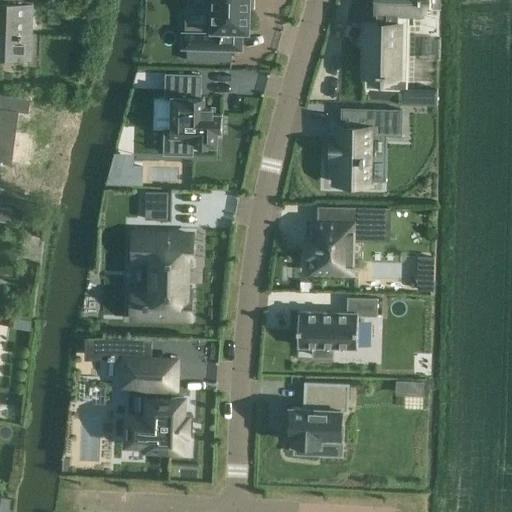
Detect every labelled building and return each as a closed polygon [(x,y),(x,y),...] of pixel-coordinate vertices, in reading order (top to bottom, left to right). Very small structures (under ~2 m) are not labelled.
[(0,0),(0,57),(28,58),(30,0),(0,0)] [(211,32),(182,31),(182,48),(242,50),(243,32),(250,32),(250,0),(211,0),(211,30),(211,32)] [(366,21),(365,89),(399,90),(398,104),(434,104),(436,104),(437,90),(434,90),(406,89),(408,13),(430,14),(430,0),(375,0),(375,21),(366,21)] [(166,73),(165,99),(173,99),(173,127),(165,127),(164,154),(193,154),(194,145),(218,146),(218,132),(223,132),(223,113),(214,113),(214,106),(206,105),(206,96),(201,95),(201,74),(166,73)] [(16,112),(27,113),(29,98),(0,94),(0,162),(9,164),(16,112)] [(43,99),(40,121),(61,123),(64,102),(43,99)] [(401,110),(343,109),(343,126),(335,126),(335,138),(331,138),(330,159),(334,159),(334,183),(372,184),(373,133),(401,134),(401,110)] [(170,220),(172,192),(146,191),(145,219),(170,220)] [(10,208),(0,206),(0,220),(8,222),(10,208)] [(312,255),(312,271),(352,272),(353,239),(376,240),(377,208),(323,207),(323,223),(313,223),(313,238),(309,238),(309,255),(312,255)] [(134,232),(133,262),(151,262),(150,290),(145,290),(144,320),(192,321),(192,290),(188,290),(188,265),(193,265),(193,233),(134,232)] [(358,348),(358,315),(376,315),(377,299),(349,298),(348,313),(299,311),(298,347),(314,347),(313,356),(332,357),(332,347),(358,348)] [(183,416),(184,397),(172,396),(173,387),(177,387),(178,359),(151,358),(152,339),(100,339),(99,359),(123,359),(123,386),(131,386),(130,413),(128,413),(127,443),(147,444),(147,448),(181,449),(182,433),(188,433),(188,416),(183,416)] [(347,411),(348,384),(306,382),(305,406),(290,406),(288,436),(292,436),(291,444),(295,444),(294,453),(319,454),(319,445),(322,445),(322,438),(342,439),(342,437),(344,437),(344,426),(342,426),(343,410),(347,411)]
